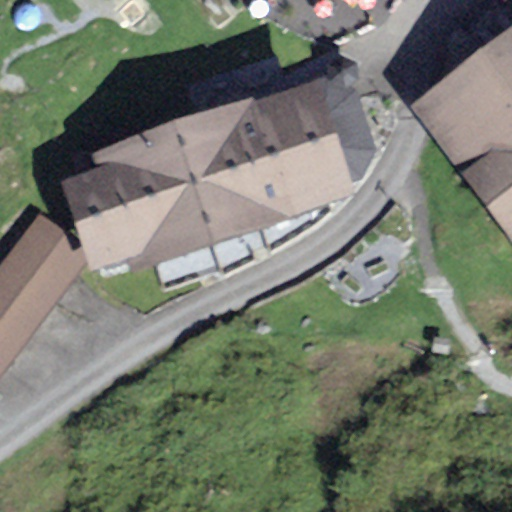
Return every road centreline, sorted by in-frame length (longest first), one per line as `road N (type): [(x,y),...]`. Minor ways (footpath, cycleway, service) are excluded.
road 1 (track): [(0,441),(119,359),(317,249),(355,217),(403,156)]
road 2 (unclassified): [(450,0),(427,27),(419,53),(403,156)]
